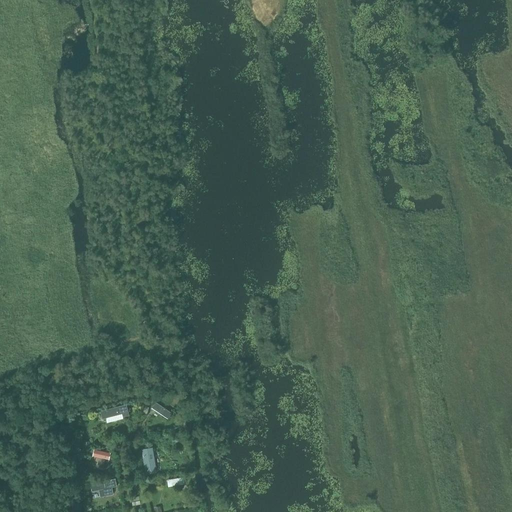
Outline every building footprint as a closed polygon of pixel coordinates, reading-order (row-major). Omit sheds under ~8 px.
[(155,402),(152,408),(167,419),(171,413),(155,402)] [(123,417),(128,416),(127,410),(126,405),(99,411),(102,420),(105,419),(107,424),(123,420),(123,417)] [(78,440),(97,436),(91,413),(74,418),(78,440)] [(153,449),(143,451),(147,475),(157,473),(153,449)] [(94,451),(93,458),(100,460),(102,453),(94,451)] [(102,460),(109,461),(110,454),(102,453),(100,460),(102,460)] [(166,481),(167,488),(184,484),(183,477),(166,481)] [(115,480),(103,483),(106,497),(113,496),(112,489),(116,488),(115,480)] [(106,497),(103,483),(90,485),(92,492),(98,491),(100,498),(106,497)]
